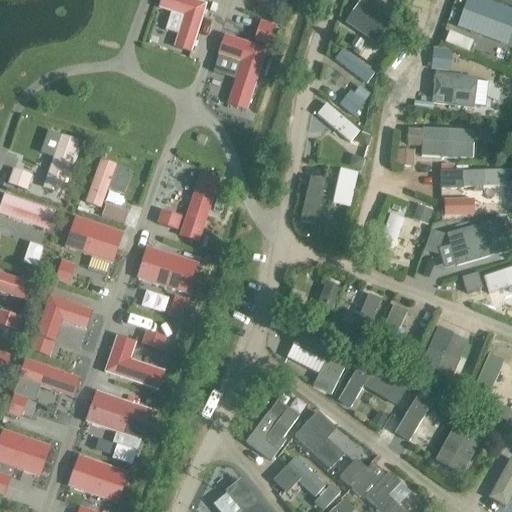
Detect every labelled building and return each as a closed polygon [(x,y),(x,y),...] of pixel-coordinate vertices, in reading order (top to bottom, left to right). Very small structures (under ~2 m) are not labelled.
[(192,0),(161,0),(158,9),(171,13),(183,16),(177,35),(173,47),(192,53),(207,5),(192,0)] [(511,10),(482,0),(467,0),(457,28),(500,44),(505,29),(511,31),(511,10)] [(361,3),(346,24),(377,45),(392,24),(391,24),(367,8),(361,3)] [(260,21),(254,42),(268,47),(275,26),(260,21)] [(449,32),(445,43),(469,54),(474,42),(449,32)] [(224,38),(219,55),(242,62),(228,105),(245,111),(264,51),(224,38)] [(433,49),(431,70),(451,72),(453,51),(433,49)] [(343,51),(336,60),(367,85),(374,76),(343,51)] [(376,55),(370,63),(379,69),(384,60),(376,55)] [(432,104),(432,105),(433,105),(474,110),(478,79),(436,74),(432,104)] [(350,92),(339,106),(354,118),(365,103),(350,92)] [(425,104),(424,111),(433,112),(433,105),(432,105),(432,104),(425,104)] [(318,117),(351,144),(359,134),(326,107),(318,117)] [(408,130),(407,147),(423,148),(424,131),(408,130)] [(423,148),(422,157),(472,160),(474,132),(424,130),(424,131),(423,148)] [(361,134),(358,144),(369,147),(372,137),(361,134)] [(54,159),(43,189),(61,195),(80,143),(62,137),(54,159)] [(398,150),(397,166),(414,168),(415,151),(398,150)] [(352,156),(348,168),(361,172),(365,160),(352,156)] [(93,183),(85,204),(101,210),(108,190),(124,196),(133,172),(117,166),(101,161),(93,183)] [(13,170),(8,185),(28,192),(33,177),(13,170)] [(340,170),(336,189),(354,193),(358,174),(340,170)] [(441,172),(441,190),(458,190),(457,172),(453,172),(441,172)] [(462,173),(462,187),(507,186),(506,172),(462,173)] [(201,174),(179,238),(180,238),(199,244),(221,181),(201,174)] [(310,179),(300,222),(315,226),(325,183),(310,179)] [(0,208),(0,216),(49,233),(56,213),(4,195),(0,208)] [(474,199),(444,200),(445,217),(475,216),(474,199)] [(418,205),(412,222),(427,227),(433,211),(418,205)] [(162,211),(157,225),(178,232),(182,219),(162,211)] [(377,255),(391,259),(404,220),(390,216),(377,255)] [(440,250),(439,250),(439,252),(445,271),(456,267),(456,268),(511,251),(511,236),(507,218),(447,235),(450,247),(440,250)] [(77,219),(66,250),(115,266),(125,235),(77,219)] [(30,244),(23,264),(37,268),(44,248),(30,244)] [(147,248),(136,280),(188,296),(198,265),(147,248)] [(62,261),(55,282),(68,286),(75,266),(62,261)] [(488,295),(511,287),(511,269),(483,279),(488,295)] [(0,273),(0,293),(27,303),(33,285),(0,273)] [(479,273),(462,279),(467,295),(484,290),(479,273)] [(326,284),(313,320),(327,326),(340,289),(326,284)] [(49,296),(35,337),(56,344),(63,323),(87,331),(94,312),(49,296)] [(368,296),(352,335),(365,341),(382,302),(368,296)] [(283,300),(279,312),(291,316),(295,304),(283,300)] [(394,307),(375,348),(389,354),(407,313),(394,307)] [(0,311),(0,326),(16,332),(21,318),(0,311)] [(438,329),(420,371),(434,378),(453,335),(438,329)] [(302,330),(293,346),(294,346),(326,363),(319,376),(314,387),(331,396),(344,370),(341,369),(349,355),(325,342),(302,330)] [(117,336),(104,374),(159,393),(167,373),(132,361),(138,343),(117,336)] [(353,336),(349,344),(358,349),(362,341),(353,336)] [(406,352),(400,365),(411,370),(417,357),(406,352)] [(0,353),(0,372),(4,374),(10,357),(0,353)] [(489,356),(471,398),(485,404),(504,362),(489,356)] [(27,361),(20,380),(41,387),(41,389),(74,400),(81,380),(27,361)] [(363,361),(339,402),(351,409),(363,388),(380,398),(397,407),(408,388),(407,387),(399,383),(374,368),(363,361)] [(463,374),(452,380),(458,391),(469,386),(463,374)] [(97,394),(87,424),(116,434),(142,443),(143,443),(153,413),(97,394)] [(409,443),(433,403),(419,395),(396,436),(409,443)] [(511,403),(503,400),(494,420),(509,426),(511,419),(511,403)] [(443,401),(435,415),(448,424),(457,410),(443,401)] [(269,413),(246,445),(271,463),(286,442),(282,439),(299,417),(288,409),(278,402),(269,414),(269,413)] [(318,412),(295,438),(330,471),(344,456),(328,441),(338,430),(318,412)] [(379,412),(372,424),(380,429),(388,417),(379,412)] [(462,415),(455,426),(469,434),(476,422),(462,415)] [(435,462),(462,476),(480,443),(453,429),(435,462)] [(3,431),(0,439),(0,464),(14,470),(41,479),(52,447),(3,431)] [(79,456),(68,488),(119,506),(130,474),(79,456)] [(284,471),(274,483),(287,495),(298,483),(315,499),(326,487),(295,459),(284,471)] [(357,460),(339,479),(350,489),(368,470),(357,460)] [(511,461),(511,462),(491,499),(506,507),(511,496),(511,461)] [(368,470),(350,489),(363,501),(387,476),(374,464),(368,470)] [(0,474),(0,496),(5,499),(12,478),(4,475),(0,474)] [(391,475),(366,499),(379,511),(402,511),(388,498),(401,485),(391,475)] [(267,511),(241,481),(225,493),(241,511),(267,511)] [(328,489),(316,501),(325,510),(337,498),(328,489)] [(345,501),(332,511),(353,511),(354,511),(345,501)]
